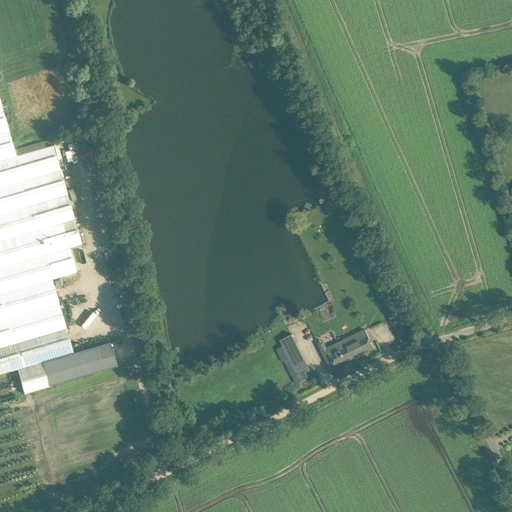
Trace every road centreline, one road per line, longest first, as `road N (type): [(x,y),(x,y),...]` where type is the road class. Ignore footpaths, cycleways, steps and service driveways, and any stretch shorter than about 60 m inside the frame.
road 1 (track): [(88,511),(438,341),(282,0)]
road 2 (residential): [(511,483),(438,341),(511,320)]
